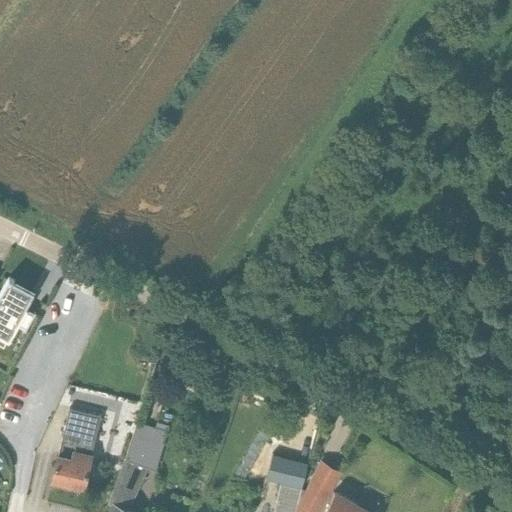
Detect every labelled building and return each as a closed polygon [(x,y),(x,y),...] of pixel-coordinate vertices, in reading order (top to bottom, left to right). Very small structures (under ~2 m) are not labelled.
[(0,332),(10,338),(17,323),(28,328),(38,309),(27,304),(34,290),(8,277),(0,293),(0,332)] [(137,354),(154,360),(166,324),(148,318),(137,354)] [(69,409),(62,437),(58,454),(57,454),(52,479),(83,486),(96,436),(81,432),(85,413),(69,409)] [(134,511),(130,510),(148,466),(156,468),(168,430),(159,427),(157,433),(135,426),(125,459),(107,503),(112,505),(108,511),(134,511)] [(296,511),(317,511),(331,489),(311,478),(307,490),(303,489),(296,511)] [(295,511),(302,487),(281,482),(272,511),(295,511)] [(334,491),(321,511),(364,511),(355,507),(357,504),(334,491)]
